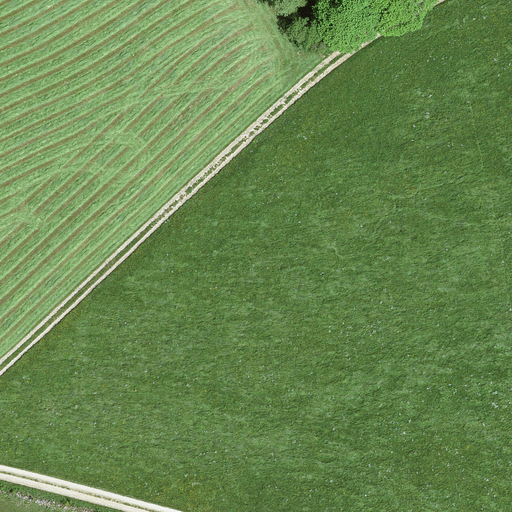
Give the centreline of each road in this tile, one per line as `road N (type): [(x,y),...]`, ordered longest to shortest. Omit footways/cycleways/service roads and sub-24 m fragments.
road 1 (track): [(0,370),(290,98),(369,33),(428,0)]
road 2 (track): [(0,468),(164,511)]
